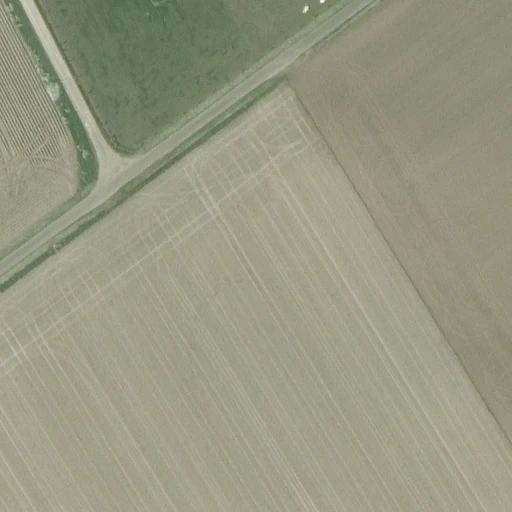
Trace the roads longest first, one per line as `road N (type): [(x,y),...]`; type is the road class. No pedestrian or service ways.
road 1 (unclassified): [(365,0),(119,185)]
road 2 (unclassified): [(26,0),(119,185)]
road 3 (unclassified): [(119,185),(0,274)]
